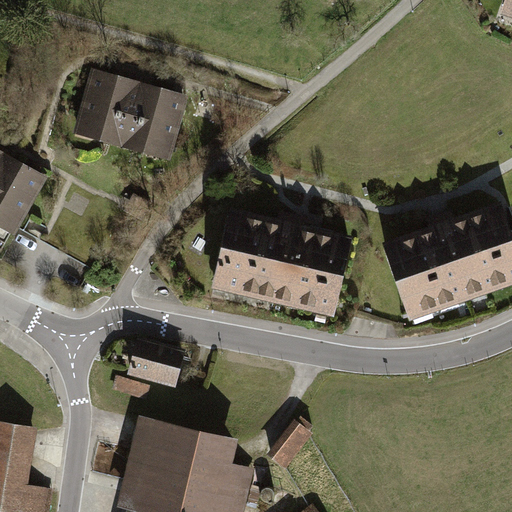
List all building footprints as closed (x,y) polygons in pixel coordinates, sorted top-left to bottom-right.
[(79,118),(94,123),(96,127),(94,134),(150,150),(153,141),(156,139),(173,144),(187,96),(93,69),(79,118)] [(0,215),(1,214),(5,212),(20,221),(45,177),(0,152),(0,215)] [(511,275),(511,235),(502,206),(457,221),(453,210),(438,215),(439,220),(431,223),(433,229),(389,244),(412,310),(511,275)] [(279,223),(233,213),(218,281),(334,306),(349,238),(304,228),(305,222),(296,220),(297,215),(281,212),(279,223)] [(183,350),(141,338),(132,370),(174,381),(183,350)] [(150,385),(117,375),(113,387),(147,397),(150,385)] [(149,420),(127,511),(229,511),(240,468),(219,463),(224,438),(149,420)] [(296,420),(271,454),(284,464),(310,431),(296,420)] [(0,421),(0,507),(29,511),(43,511),(48,489),(25,486),(34,428),(0,421)] [(263,482),(253,479),(247,505),(257,507),(263,482)]
